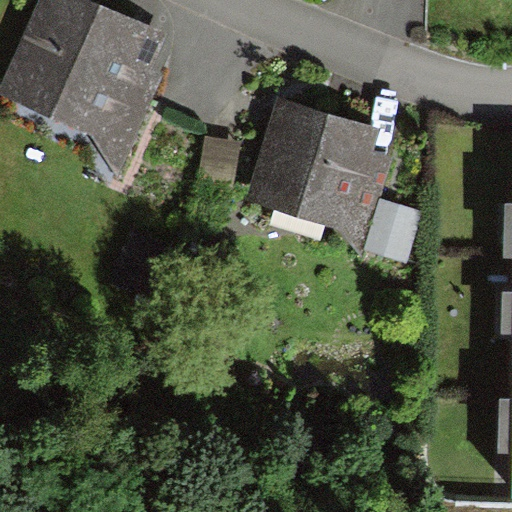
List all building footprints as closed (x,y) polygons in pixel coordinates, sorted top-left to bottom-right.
[(161,31),(91,0),(33,0),(0,81),(0,95),(90,132),(119,177),(163,80),(143,72),(161,31)] [(374,147),(380,128),(276,98),(246,198),(337,224),(361,254),(395,154),(374,147)] [(218,136),(209,178),(240,185),(249,142),(218,136)] [(375,249),(417,260),(430,208),(389,197),(375,249)] [(511,203),(498,203),(497,255),(511,255),(511,291),(490,291),(489,321),(511,321),(511,203)]
